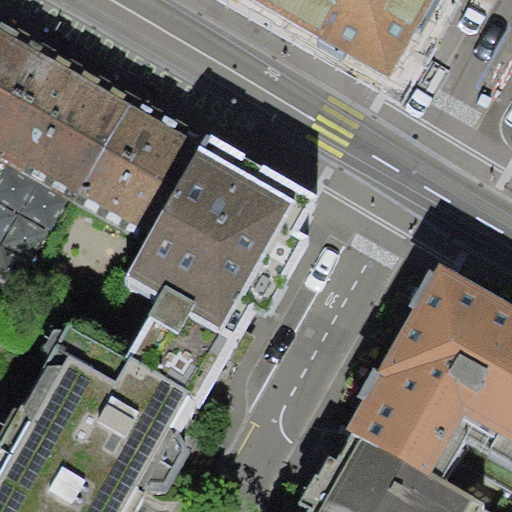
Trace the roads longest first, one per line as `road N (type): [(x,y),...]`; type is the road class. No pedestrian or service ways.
road 1 (residential): [(439,194),(110,0)]
road 2 (residential): [(439,194),(249,511)]
road 3 (residential): [(511,63),(439,194)]
